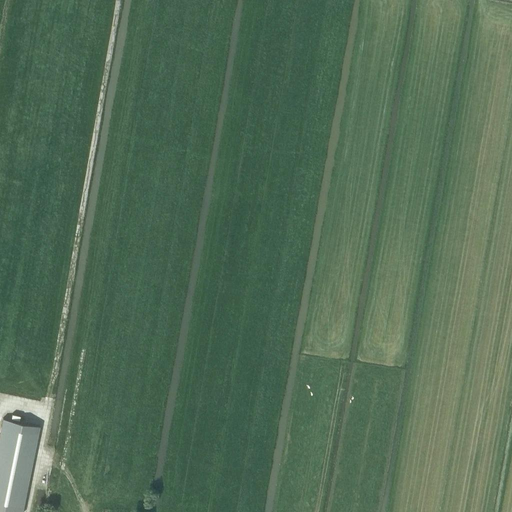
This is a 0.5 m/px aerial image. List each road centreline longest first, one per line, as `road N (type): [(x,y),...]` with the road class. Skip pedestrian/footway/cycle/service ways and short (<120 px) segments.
road 1 (track): [(317,511),(401,38),(401,19),(382,0)]
road 2 (track): [(27,511),(119,0)]
